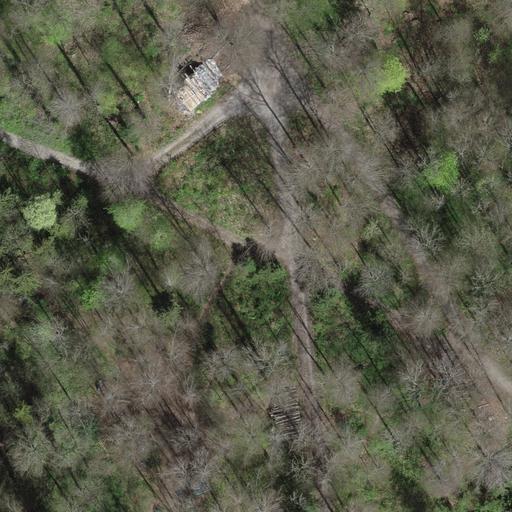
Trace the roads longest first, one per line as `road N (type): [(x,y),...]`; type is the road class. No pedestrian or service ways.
road 1 (track): [(137,185),(286,46),(482,367)]
road 2 (track): [(257,0),(286,46),(289,263),(330,511)]
road 3 (track): [(137,185),(511,387)]
road 4 (track): [(0,128),(137,185)]
